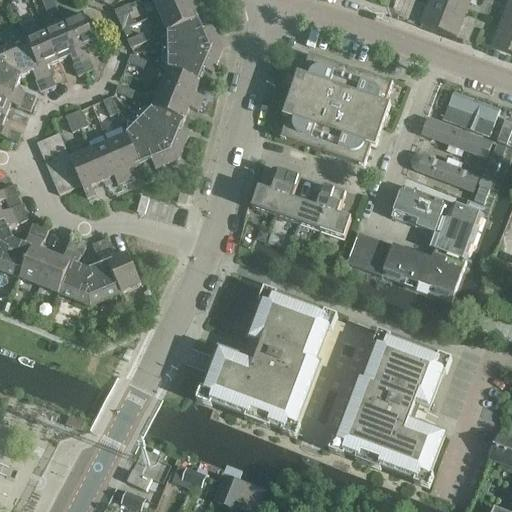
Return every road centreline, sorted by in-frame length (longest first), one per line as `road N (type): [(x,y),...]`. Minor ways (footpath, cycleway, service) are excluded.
road 1 (unclassified): [(77,511),(207,255)]
road 2 (unclassified): [(207,255),(271,10)]
road 3 (unclassified): [(511,82),(358,27),(271,10)]
road 4 (residential): [(207,255),(138,227),(96,230),(62,221),(19,165)]
road 5 (residential): [(19,165),(42,113),(111,79),(121,52),(113,27)]
